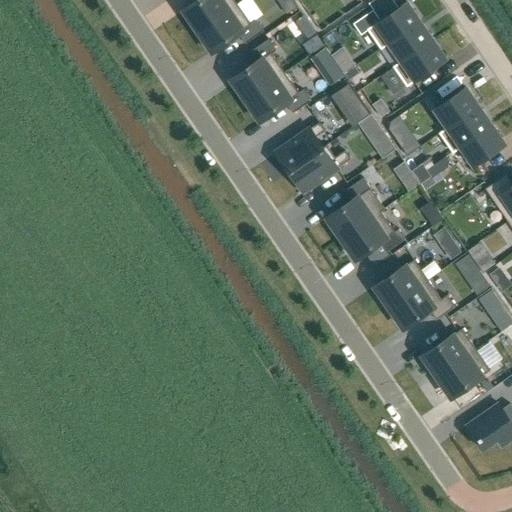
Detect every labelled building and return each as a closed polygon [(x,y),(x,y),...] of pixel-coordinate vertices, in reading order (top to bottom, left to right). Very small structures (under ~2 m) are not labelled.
[(199,0),(183,11),(198,31),(237,4),(234,0),(199,0)] [(292,0),(286,0),(280,4),(287,15),(297,8),(292,0)] [(407,2),(367,29),(380,49),(381,50),(389,44),(388,43),(420,21),(407,2)] [(237,4),(198,31),(200,35),(200,36),(211,52),(238,34),(245,44),(264,31),(255,19),(250,23),(237,4)] [(309,41),(317,35),(303,16),(295,21),(309,41)] [(420,21),(388,43),(389,44),(401,61),(401,62),(433,40),(420,21)] [(268,39),(250,52),(257,62),(231,80),(245,100),(285,73),(271,54),(276,51),(268,39)] [(401,61),(393,67),(407,87),(447,60),(433,40),(401,62),(401,61)] [(333,56),(338,63),(348,56),(343,49),(333,56)] [(337,66),(322,76),(328,86),(343,75),(337,66)] [(355,67),(345,74),(350,80),(360,73),(355,67)] [(285,73),(245,100),(248,104),(247,105),(259,122),(286,103),(293,113),(311,101),(303,90),(298,93),(285,73)] [(348,116),(363,106),(348,84),(333,95),(348,116)] [(465,87),(434,109),(447,128),(447,129),(479,107),(465,87)] [(380,101),(373,105),(381,116),(387,112),(380,101)] [(447,128),(439,133),(453,154),(461,148),(460,147),(492,125),(479,107),(447,129),(447,128)] [(319,122),(276,152),(289,171),(323,148),(315,138),(325,131),(319,122)] [(492,125),(460,147),(461,148),(474,167),(505,145),(492,125)] [(386,137),(373,146),(381,159),(395,150),(386,137)] [(413,142),(403,149),(407,156),(417,149),(413,142)] [(323,148),(289,171),(304,191),(351,159),(345,151),(335,158),(327,145),(323,148)] [(431,177),(447,166),(447,162),(445,158),(427,170),(431,177)] [(399,178),(409,171),(403,163),(393,170),(399,178)] [(417,177),(427,170),(422,164),(412,171),(417,177)] [(427,170),(417,177),(421,184),(431,177),(427,170)] [(508,222),(511,219),(511,185),(505,175),(485,189),(508,222)] [(345,191),(352,201),(326,219),(338,235),(341,239),(384,209),(363,178),(345,191)] [(385,209),(384,209),(341,239),(355,259),(380,242),(387,252),(406,239),(398,229),(394,232),(381,212),(385,209)] [(442,219),(436,210),(426,218),(431,226),(442,219)] [(441,244),(451,237),(445,229),(435,236),(441,244)] [(468,251),(475,261),(487,252),(480,242),(468,251)] [(428,280),(414,260),(374,288),(385,304),(386,304),(389,308),(428,280)] [(477,294),(489,286),(480,273),(468,281),(477,294)] [(498,286),(502,292),(511,286),(508,279),(498,286)] [(441,299),(428,280),(389,308),(403,328),(429,310),(436,321),(455,308),(447,296),(441,299)] [(478,300),(487,312),(500,303),(491,290),(478,300)] [(433,373),(434,373),(437,377),(476,350),(462,329),(422,357),(433,373)] [(476,350),(437,377),(451,398),(490,370),(476,350)] [(499,404),(466,427),(482,450),(498,439),(502,446),(511,438),(511,406),(510,404),(503,409),(499,404)]
